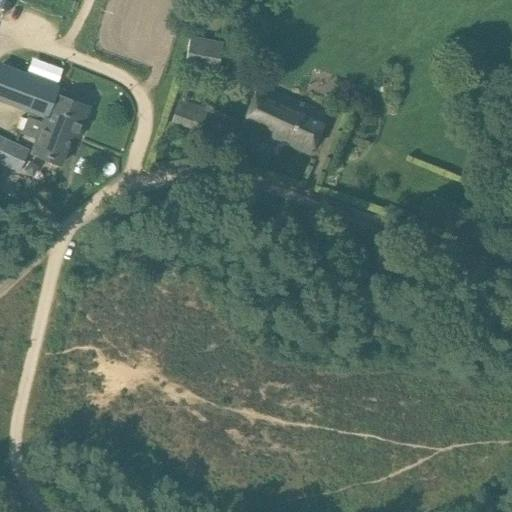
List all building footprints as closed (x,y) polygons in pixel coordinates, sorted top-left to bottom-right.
[(223,42),(190,37),(185,68),(217,74),(223,42)] [(0,98),(52,118),(49,125),(49,126),(72,135),(78,137),(89,107),(56,95),(60,86),(1,63),(0,64),(0,98)] [(326,113),(261,85),(244,126),(261,133),(262,128),(273,133),(270,137),(308,154),(326,113)] [(174,122),(202,127),(206,106),(177,101),(174,122)] [(61,165),(72,135),(49,126),(49,125),(44,123),(32,154),(61,165)] [(30,151),(0,137),(0,162),(20,172),(30,151)]
